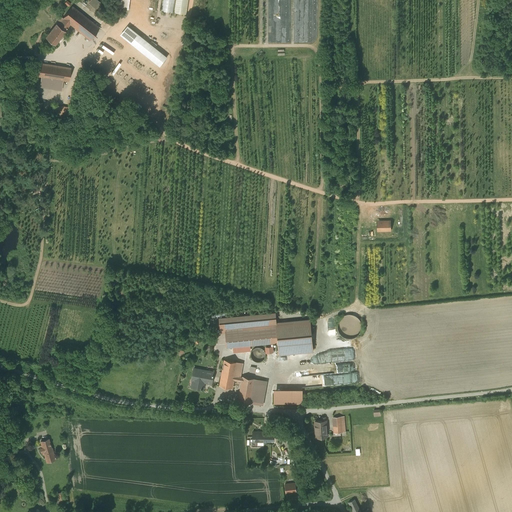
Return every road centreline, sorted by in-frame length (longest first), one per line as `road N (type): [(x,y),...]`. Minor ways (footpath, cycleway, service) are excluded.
road 1 (unclassified): [(0,364),(131,403),(297,410)]
road 2 (track): [(511,200),(359,204),(355,307),(332,314)]
road 3 (track): [(511,77),(363,82),(349,0)]
road 4 (track): [(359,204),(166,139),(159,116)]
road 5 (unclassified): [(297,410),(511,389)]
road 6 (track): [(0,394),(15,443),(38,468),(48,511)]
road 7 (track): [(237,164),(236,46)]
